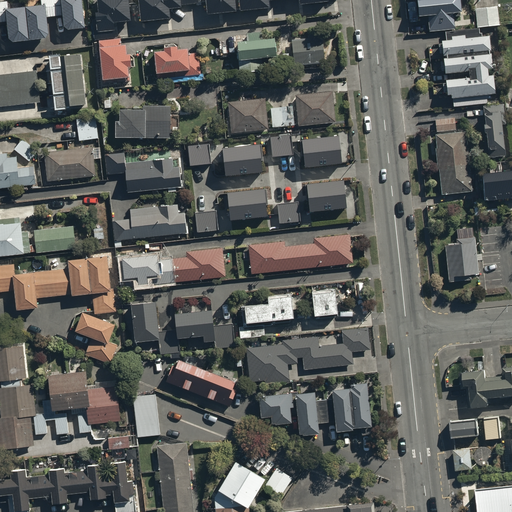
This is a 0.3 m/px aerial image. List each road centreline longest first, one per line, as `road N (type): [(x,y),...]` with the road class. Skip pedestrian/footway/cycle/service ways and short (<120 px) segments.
road 1 (tertiary): [(370,0),(408,333)]
road 2 (tertiary): [(408,333),(428,511)]
